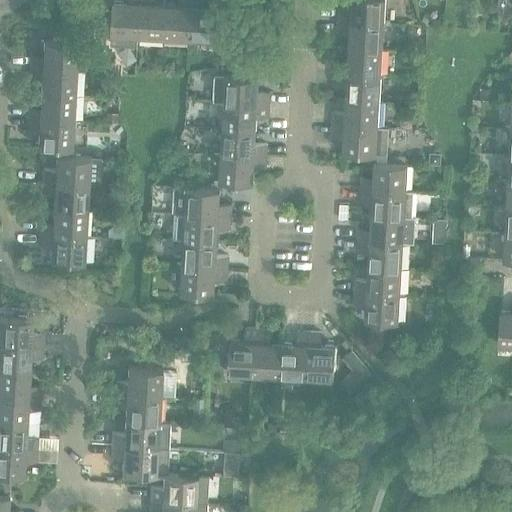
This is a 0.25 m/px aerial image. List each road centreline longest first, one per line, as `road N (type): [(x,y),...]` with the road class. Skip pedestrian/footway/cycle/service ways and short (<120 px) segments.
road 1 (residential): [(297,187),(328,188),(321,300),(261,297)]
road 2 (residential): [(297,187),(307,0)]
road 3 (residential): [(80,313),(176,319),(218,300),(261,297)]
road 4 (residential): [(71,498),(80,313)]
road 5 (residential): [(80,313),(7,265),(9,217),(2,206)]
road 6 (residential): [(261,297),(267,185),(297,187)]
